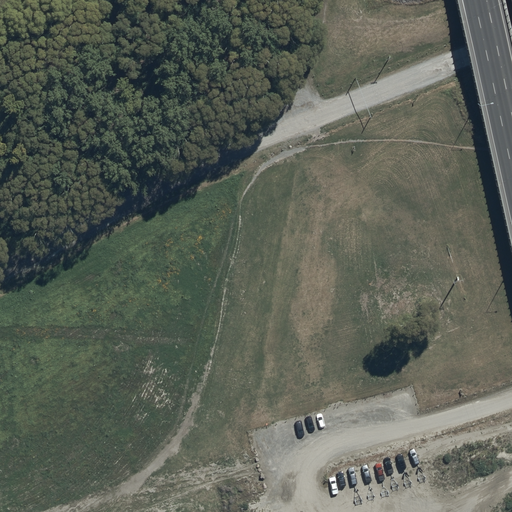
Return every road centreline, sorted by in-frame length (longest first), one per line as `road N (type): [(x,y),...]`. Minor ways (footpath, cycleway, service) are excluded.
road 1 (unclassified): [(511,35),(236,150),(0,272)]
road 2 (unclassified): [(511,399),(307,460)]
road 3 (unclassified): [(307,460),(121,511)]
road 4 (motorway): [(511,142),(480,0)]
